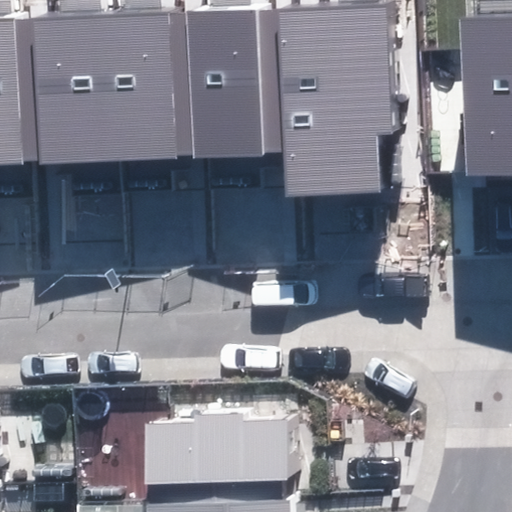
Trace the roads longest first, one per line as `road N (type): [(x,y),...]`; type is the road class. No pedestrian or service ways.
road 1 (residential): [(0,303),(481,290)]
road 2 (residential): [(465,511),(478,467),(489,356),(481,290)]
